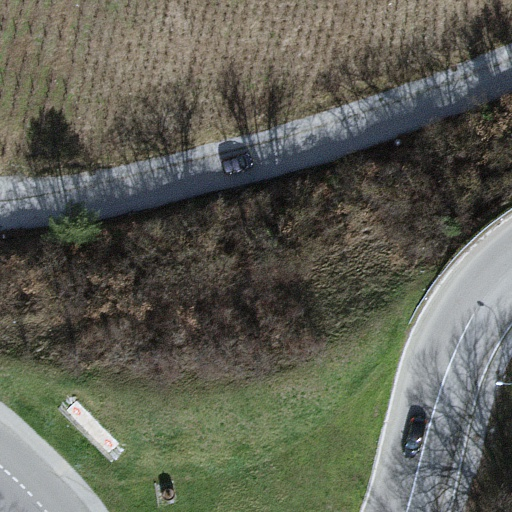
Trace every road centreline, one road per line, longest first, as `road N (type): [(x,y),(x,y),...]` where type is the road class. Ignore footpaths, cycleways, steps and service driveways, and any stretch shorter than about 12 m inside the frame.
road 1 (residential): [(511,69),(326,139),(0,209)]
road 2 (tertiary): [(405,511),(449,368),(480,301),(511,267)]
